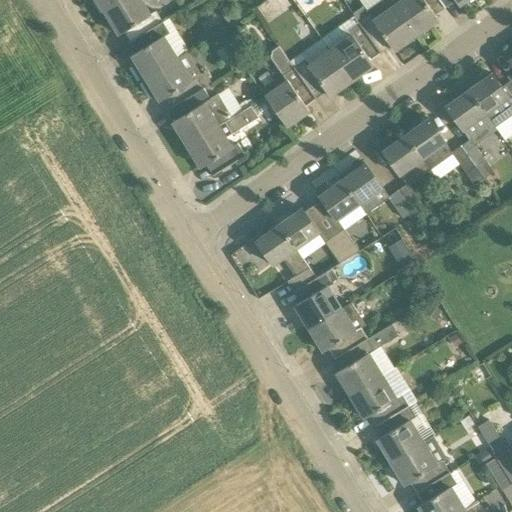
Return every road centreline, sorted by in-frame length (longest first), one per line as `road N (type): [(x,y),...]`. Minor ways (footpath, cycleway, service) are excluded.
road 1 (residential): [(184,238),(511,13)]
road 2 (residential): [(361,511),(184,238)]
road 3 (residential): [(184,238),(40,0)]
